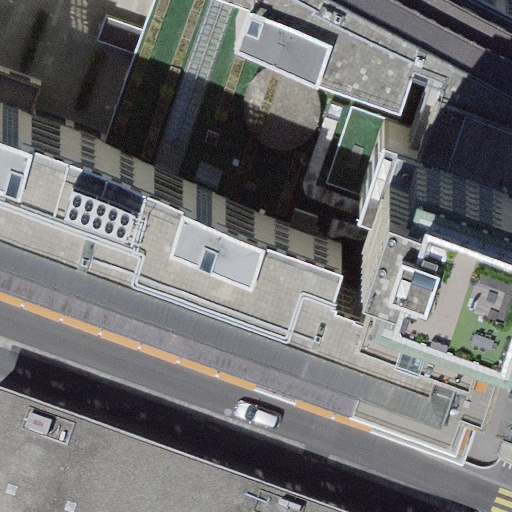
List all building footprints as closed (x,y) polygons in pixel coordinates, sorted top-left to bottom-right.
[(120,143),(398,238),(414,192),(392,184),(427,83),(449,90),(452,81),(249,11),(252,0),(169,0),(138,89),(120,143)] [(449,90),(511,111),(511,1),(510,0),(252,0),(249,11),(452,81),(449,90)] [(414,192),(398,238),(511,277),(511,111),(449,90),(427,83),(392,184),(414,192)] [(511,277),(398,238),(120,143),(0,101),(0,250),(165,307),(475,413),(511,306),(511,277)] [(0,511),(256,511),(0,422),(0,511)]
